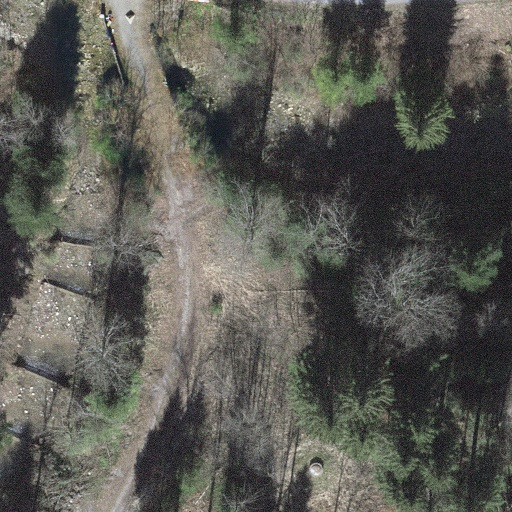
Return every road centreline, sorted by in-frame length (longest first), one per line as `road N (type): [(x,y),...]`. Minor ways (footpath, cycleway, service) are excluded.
road 1 (track): [(107,511),(162,409),(190,284),(176,172)]
road 2 (track): [(120,0),(176,172)]
